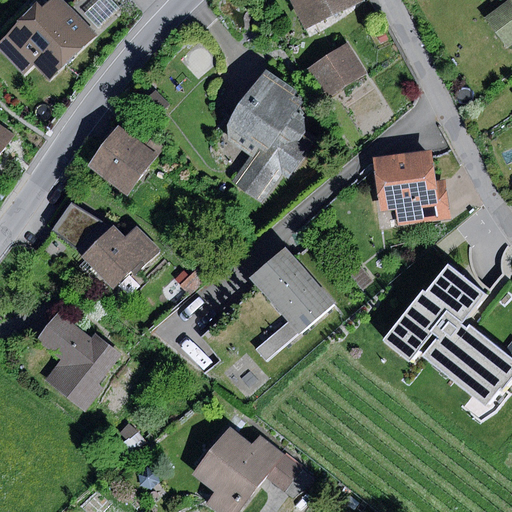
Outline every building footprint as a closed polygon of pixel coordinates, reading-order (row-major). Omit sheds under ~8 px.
[(38,3),(0,40),(0,51),(24,76),(35,65),(50,81),(97,35),(95,33),(80,18),(62,0),(52,0),(44,9),(38,3)] [(112,0),(99,0),(80,18),(95,33),(121,9),(112,0)] [(291,0),(305,28),(363,0),(291,0)] [(511,0),(508,0),(485,17),(508,48),(511,45),(511,0)] [(204,71),(216,54),(198,41),(186,58),(204,71)] [(348,44),(308,70),(327,99),(367,74),(348,44)] [(300,92),(266,69),(227,126),(229,141),(251,156),(232,183),(262,203),(282,174),(289,179),(317,139),(307,132),(305,118),(298,113),(305,103),(297,97),(300,92)] [(155,91),(141,105),(156,120),(170,106),(155,91)] [(0,156),(15,135),(0,124),(0,156)] [(137,141),(117,127),(87,167),(128,197),(158,156),(137,141)] [(137,141),(158,156),(166,145),(145,130),(137,141)] [(433,152),(376,160),(382,211),(395,210),(396,225),(451,218),(446,179),(436,180),(433,152)] [(114,226),(72,204),(53,231),(54,232),(69,244),(77,249),(83,258),(113,290),(131,274),(134,277),(162,251),(137,226),(126,238),(114,226)] [(69,244),(54,232),(36,253),(64,276),(74,265),(61,254),(69,244)] [(286,249),(251,279),(258,287),(289,322),(299,334),(334,304),(286,249)] [(361,265),(348,275),(362,292),(374,281),(361,265)] [(487,296),(449,266),(428,293),(424,291),(385,341),(412,362),(434,334),(439,337),(424,357),(487,405),(501,388),(504,388),(511,378),(511,359),(471,327),(469,329),(463,325),(487,296)] [(185,271),(175,280),(190,296),(209,279),(199,269),(190,277),(185,271)] [(92,340),(59,314),(39,340),(64,359),(46,381),(86,412),(104,389),(99,385),(123,355),(96,334),(92,340)] [(299,334),(289,322),(257,350),(267,361),(299,334)] [(130,424),(109,442),(124,461),(146,443),(130,424)] [(229,429),(193,475),(216,493),(207,504),(216,511),(240,511),(266,479),(285,455),(260,436),(252,447),(229,429)] [(317,481),(285,455),(266,479),(293,499),(317,481)] [(146,468),(139,475),(140,486),(151,490),(158,482),(157,471),(146,468)]
